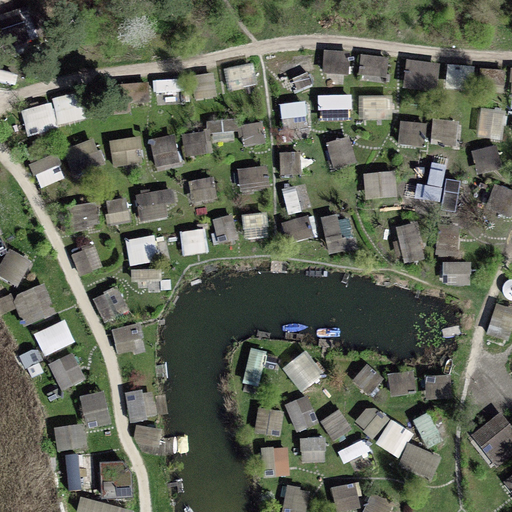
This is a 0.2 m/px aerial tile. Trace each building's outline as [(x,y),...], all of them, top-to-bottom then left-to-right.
[(27,41),(20,17),(0,23),(8,47),(27,41)] [(367,72),(391,75),(393,55),(370,52),(367,72)] [(318,53),(286,60),(289,75),(322,68),(318,53)] [(409,84),(443,87),(445,60),(411,57),(409,84)] [(478,84),(479,63),(453,62),(453,83),(478,84)] [(237,87),(259,82),(255,65),(233,70),(237,87)] [(328,111),(358,110),(357,88),(327,88),(328,111)] [(84,92),(25,103),(30,129),(89,118),(84,92)] [(285,100),(288,128),(314,126),(311,97),(285,100)] [(483,107),(483,133),(508,133),(508,108),(483,107)] [(439,115),(435,139),(461,143),(465,119),(439,115)] [(245,122),(249,143),(271,139),(267,118),(245,122)] [(405,118),(404,142),(433,143),(433,118),(405,118)] [(184,153),(213,152),(212,128),(184,128),(184,153)] [(119,164),(148,158),(142,131),(113,138),(119,164)] [(180,132),(156,135),(159,164),(183,161),(180,132)] [(337,162),(361,156),(355,133),(332,139),(337,162)] [(98,135),(69,147),(80,173),(109,161),(98,135)] [(478,145),(481,168),(505,166),(503,143),(478,145)] [(285,149),(286,170),(305,169),(305,148),(285,149)] [(44,184),(69,175),(61,152),(36,161),(44,184)] [(369,170),(371,196),(402,194),(401,168),(369,170)] [(198,196),(219,194),(218,176),(197,177),(198,196)] [(141,189),(142,216),(178,215),(177,187),(141,189)] [(133,201),(113,200),(113,217),(132,218),(133,201)] [(315,210),(286,219),(293,240),(321,231),(315,210)] [(360,244),(356,212),(329,215),(333,248),(360,244)] [(423,220),(403,223),(410,259),(429,255),(423,220)] [(188,251),(213,248),(211,225),(186,227),(188,251)] [(130,237),(136,262),(165,255),(159,230),(130,237)] [(15,244),(0,271),(21,283),(36,256),(15,244)] [(17,293),(29,323),(61,310),(49,280),(17,293)] [(511,336),(511,302),(501,300),(492,331),(511,336)] [(39,327),(47,351),(79,340),(71,316),(39,327)] [(311,347),(288,364),(306,388),(329,371),(311,347)] [(67,387),(91,376),(79,349),(54,359),(67,387)] [(433,394),(457,391),(455,371),(431,374),(433,394)] [(85,393),(93,427),(119,420),(111,387),(85,393)] [(310,392),(290,402),(302,425),(321,416),(310,392)] [(264,404),(260,428),(283,432),(287,408),(264,404)] [(337,435),(355,425),(344,407),(327,417),(337,435)] [(396,414),(380,439),(403,454),(419,429),(396,414)] [(502,446),(509,454),(511,450),(511,435),(499,419),(480,435),(494,453),(502,446)] [(91,421),(60,423),(62,446),(92,445),(91,421)] [(348,456),(373,448),(369,438),(345,447),(348,456)] [(434,473),(444,456),(417,440),(407,458),(434,473)] [(267,444),(268,472),(293,472),(292,443),(267,444)] [(122,498),(120,467),(105,468),(107,499),(122,498)] [(362,480),(337,485),(343,509),(367,504),(362,480)] [(310,511),(314,485),(292,482),(288,509),(310,511)] [(368,511),(392,511),(397,500),(375,492),(368,511)]
